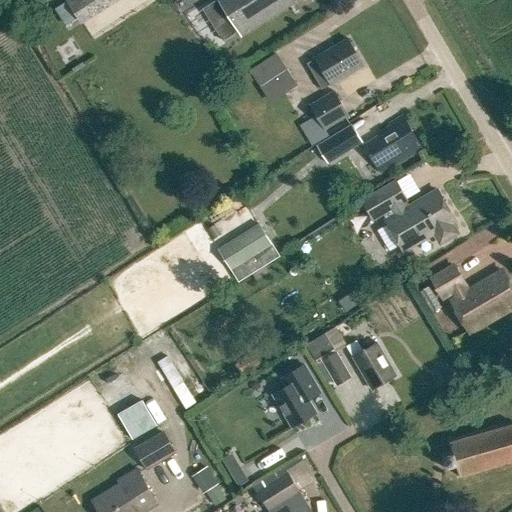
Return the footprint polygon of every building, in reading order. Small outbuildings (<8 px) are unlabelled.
[(88,32),(128,8),(122,0),(111,0),(80,18),(88,32)] [(219,0),(242,35),(293,3),(292,1),(292,0),(219,0)] [(348,38),(304,64),(318,87),(328,81),(331,85),(364,65),(348,38)] [(286,70),(261,86),(271,101),(296,84),(286,70)] [(324,129),(349,114),(334,89),(309,103),(324,129)] [(399,161),(422,148),(402,115),(389,123),(390,125),(381,130),(383,134),(364,146),(379,171),(398,159),(399,161)] [(327,164),(362,143),(351,125),(317,146),(327,164)] [(440,245),(457,234),(452,224),(455,222),(437,190),(405,209),(401,202),(406,200),(395,183),(359,204),(370,221),(391,209),(395,215),(385,221),(403,252),(434,234),(440,245)] [(259,222),(218,248),(231,269),(238,281),(280,255),(272,243),(259,222)] [(467,291),(463,286),(465,285),(454,266),(431,280),(442,298),(453,291),(457,297),(451,301),(470,332),(511,306),(511,284),(503,270),(467,291)] [(430,312),(441,306),(429,285),(418,291),(430,312)] [(337,301),(345,312),(362,300),(355,289),(337,301)] [(315,359),(333,348),(324,332),(305,343),(315,359)] [(362,350),(355,340),(346,345),(371,388),(395,374),(376,342),(362,350)] [(244,370),(258,362),(251,351),(238,359),(239,361),(234,364),(239,372),(244,369),(244,370)] [(336,384),(350,376),(335,351),(322,360),(336,384)] [(185,407),(195,401),(168,354),(158,360),(185,407)] [(291,427),(315,412),(304,393),(316,386),(303,364),(281,377),(286,386),(272,394),(291,427)] [(133,438),(157,424),(141,398),(117,412),(133,438)] [(459,474),(511,458),(511,424),(450,442),(453,452),(441,455),(445,468),(457,464),(459,474)] [(147,469),(176,452),(163,430),(134,447),(147,469)] [(187,475),(198,491),(213,482),(202,465),(187,475)] [(241,466),(231,472),(239,486),(249,480),(241,466)] [(142,511),(156,503),(136,469),(119,480),(121,483),(93,501),(100,511),(142,511)] [(290,511),(306,502),(288,473),(257,493),(269,511),(290,511)] [(217,484),(205,492),(214,506),(226,498),(217,484)]
